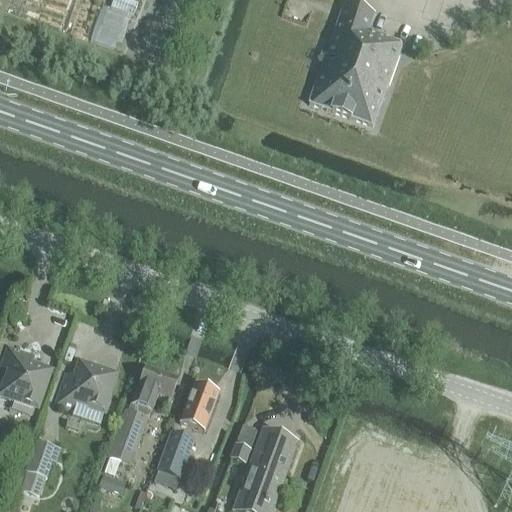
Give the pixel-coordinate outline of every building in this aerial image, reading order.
[(385,41),(388,35),(371,29),(375,17),(344,6),(308,107),(373,130),(402,47),(385,41)] [(75,315),(77,304),(59,301),(57,312),(75,315)] [(0,399),(13,404),(14,400),(37,408),(46,383),(40,372),(30,368),(33,358),(8,349),(1,367),(12,371),(7,385),(3,384),(0,392),(0,399)] [(72,418),(73,414),(87,419),(86,423),(101,428),(106,412),(102,411),(113,379),(81,368),(70,400),(60,397),(55,412),(72,418)] [(130,406),(127,414),(144,420),(144,419),(148,420),(150,414),(151,415),(157,397),(170,402),(177,382),(145,371),(132,407),(130,406)] [(180,427),(204,436),(218,397),(194,388),(180,427)] [(125,413),(108,460),(127,467),(144,420),(127,414),(125,413)] [(233,511),(273,511),(297,445),(263,433),(233,511)] [(156,474),(179,483),(193,444),(169,436),(156,474)] [(325,467),(330,444),(321,442),(316,465),(325,467)] [(20,495),(39,501),(50,465),(55,467),(60,453),(38,447),(28,478),(25,477),(20,495)] [(230,461),(245,467),(250,453),(235,448),(230,461)] [(108,493),(112,483),(103,480),(99,490),(108,493)]
